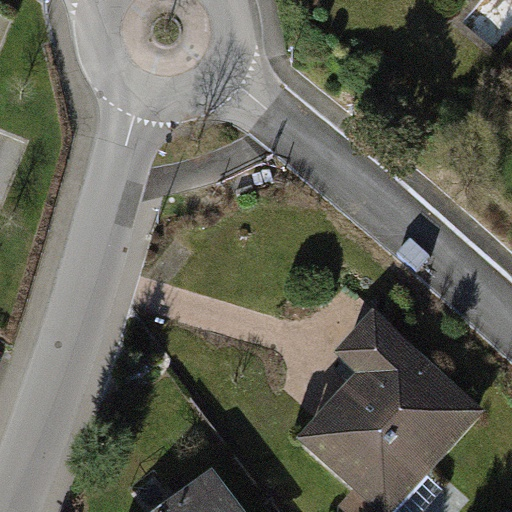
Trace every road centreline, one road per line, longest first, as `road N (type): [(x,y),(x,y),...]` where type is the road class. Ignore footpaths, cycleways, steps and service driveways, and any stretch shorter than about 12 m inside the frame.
road 1 (residential): [(12,511),(116,197),(139,94)]
road 2 (residential): [(511,319),(217,71)]
